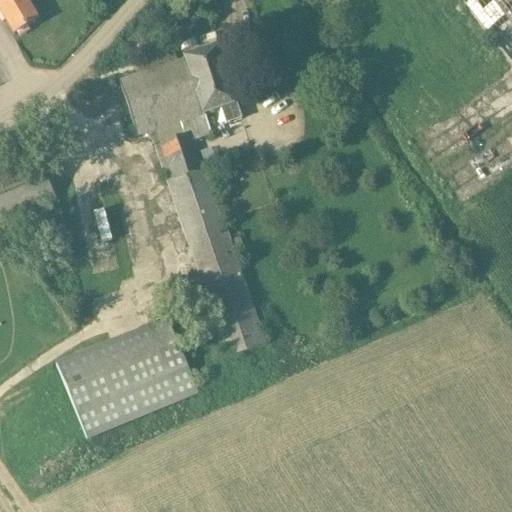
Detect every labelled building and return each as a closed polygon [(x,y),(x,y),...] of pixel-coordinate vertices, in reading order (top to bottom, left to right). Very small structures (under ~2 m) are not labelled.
[(5,0),(7,3),(0,7),(0,13),(14,37),(39,21),(25,0),(5,0)] [(511,0),(458,0),(511,68),(511,0)] [(137,77),(120,82),(139,138),(150,134),(205,116),(222,111),(226,125),(240,120),(219,52),(178,65),(137,77)] [(211,137),(205,116),(151,134),(199,279),(190,282),(196,300),(205,297),(227,361),(266,348),(235,256),(244,253),(239,239),(230,242),(206,172),(204,172),(195,142),(211,137)] [(0,225),(57,202),(40,162),(0,177),(0,225)] [(86,443),(197,396),(166,322),(55,369),(86,443)]
